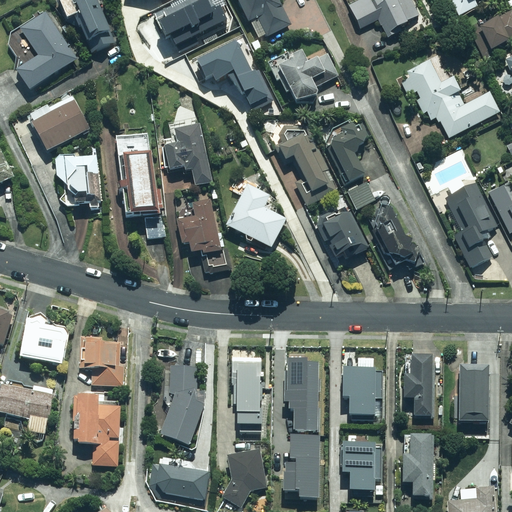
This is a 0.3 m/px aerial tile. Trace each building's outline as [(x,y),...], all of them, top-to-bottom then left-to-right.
[(69,0),(56,6),(65,27),(76,22),(91,58),(115,47),(93,0),(91,0),(72,8),(69,0)] [(170,9),(155,16),(167,42),(171,40),(178,53),(200,43),(197,37),(227,23),(220,9),(217,10),(211,0),(197,0),(172,12),(170,9)] [(232,0),(254,44),(290,26),(276,0),(232,0)] [(382,0),(371,7),(366,0),(348,11),(357,26),(373,17),(387,40),(421,20),(409,0),(393,0),(388,3),(385,0),(382,0)] [(452,0),(447,3),(456,22),(478,11),(474,1),(476,0),(452,0)] [(27,95),(76,62),(43,14),(19,31),(38,60),(15,76),(27,95)] [(511,15),(495,22),(492,24),(489,16),(468,24),(483,61),(497,56),(495,51),(511,44),(511,15)] [(237,44),(197,65),(206,83),(213,80),(216,85),(228,79),(248,117),(276,102),(260,73),(254,76),(237,44)] [(278,88),(282,85),(296,109),(318,98),(315,93),(340,80),(327,56),(307,67),(301,56),(290,62),(287,57),(267,68),(278,88)] [(511,59),(505,64),(508,69),(500,74),(511,97),(511,59)] [(426,120),(434,116),(448,142),(499,114),(488,94),(461,108),(455,98),(462,95),(454,80),(442,86),(429,63),(406,76),(410,83),(400,88),(406,100),(413,97),(426,120)] [(89,131),(72,101),(52,112),(48,106),(24,120),(44,157),(89,131)] [(335,142),(326,147),(346,187),(364,179),(354,160),(373,151),(364,133),(355,138),(348,122),(330,131),(335,142)] [(211,186),(198,126),(169,132),(172,147),(163,149),(169,178),(185,174),(185,178),(193,176),(195,189),(211,186)] [(284,167),(292,164),(301,180),(294,183),(308,211),(340,194),(304,126),(280,126),(269,130),(284,167)] [(123,222),(144,220),(147,243),(166,240),(162,209),(160,193),(153,194),(146,139),(113,143),(123,222)] [(0,188),(13,181),(0,155),(0,188)] [(100,206),(96,158),(61,158),(55,165),(55,182),(63,189),(64,195),(58,204),(66,209),(88,207),(89,214),(98,213),(97,206),(100,206)] [(500,231),(477,185),(468,189),(464,181),(449,188),(454,198),(442,203),(459,238),(454,240),(470,272),(492,262),(486,248),(491,245),(487,237),(500,231)] [(366,184),(346,192),(354,213),(374,205),(366,184)] [(510,236),(511,234),(511,209),(500,186),(487,193),(510,236)] [(270,200),(247,187),(223,231),(268,256),(287,222),(265,210),(270,200)] [(226,270),(213,202),(191,206),(193,219),(178,222),(184,252),(192,250),(194,261),(206,259),(209,273),(226,270)] [(367,252),(350,214),(336,221),(330,208),(316,215),(339,264),(367,252)] [(413,259),(391,214),(376,221),(380,228),(371,232),(389,270),(413,259)] [(0,345),(5,347),(13,317),(0,313),(0,345)] [(42,322),(31,320),(24,360),(63,367),(67,340),(68,340),(68,339),(68,338),(69,338),(69,337),(69,336),(68,336),(68,335),(68,334),(67,333),(66,332),(65,332),(65,331),(64,331),(47,329),(48,329),(48,328),(48,327),(49,326),(48,325),(48,324),(48,323),(47,323),(47,322),(46,322),(45,322),(45,321),(44,321),(43,321),(43,322),(42,322)] [(120,340),(77,339),(76,371),(91,371),(91,387),(122,388),(122,367),(119,367),(120,340)] [(176,365),(177,342),(157,341),(156,364),(176,365)] [(408,374),(400,374),(400,405),(411,405),(410,421),(428,422),(430,358),(409,357),(408,374)] [(296,410),(295,429),(319,429),(319,365),(310,365),(310,358),(288,358),(288,392),(285,392),(285,402),(290,402),(290,410),(296,410)] [(234,418),(234,428),(260,429),(262,361),(232,360),(231,418),(234,418)] [(167,397),(170,397),(156,440),(190,450),(205,403),(196,401),(198,367),(168,366),(167,397)] [(487,369),(457,367),(456,424),(485,426),(487,369)] [(349,399),(349,415),(376,415),(376,399),(382,399),(382,369),(343,369),(343,399),(349,399)] [(0,386),(0,416),(29,420),(26,442),(43,444),(50,394),(0,386)] [(117,470),(119,407),(99,407),(99,402),(72,400),(70,447),(91,448),(91,469),(117,470)] [(285,463),(284,490),(300,491),(299,497),(319,498),(321,438),(292,437),(291,463),(285,463)] [(433,438),(404,438),(403,457),(401,457),(400,487),(404,487),(404,501),(432,502),(433,438)] [(348,473),(347,490),(374,490),(374,474),(380,474),(380,444),(341,443),(341,473),(348,473)] [(224,461),(229,483),(220,501),(241,511),(249,494),(267,489),(258,453),(224,461)] [(203,504),(207,468),(151,462),(149,487),(156,499),(203,504)] [(494,511),(494,491),(474,490),(473,505),(446,503),(446,511),(494,511)]
